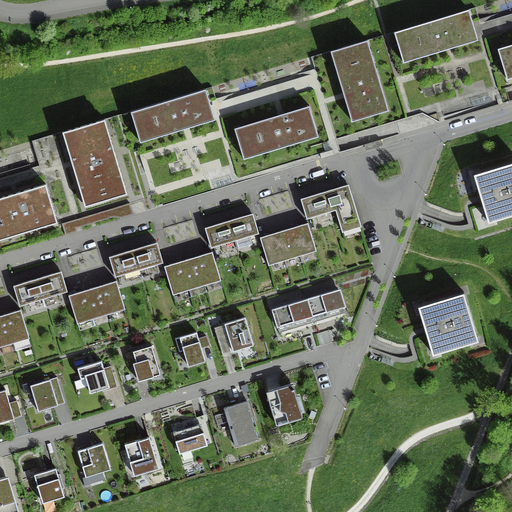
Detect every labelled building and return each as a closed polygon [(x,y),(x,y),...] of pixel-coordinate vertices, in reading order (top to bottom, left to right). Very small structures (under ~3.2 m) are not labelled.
[(468,10),(393,33),(403,63),(449,49),(477,41),(468,10)] [(366,41),(330,52),(343,96),(351,122),(388,111),(366,41)] [(511,44),(497,49),(506,80),(511,78),(511,44)] [(204,90),(130,112),(139,143),(187,128),(214,120),(204,90)] [(308,106),(234,129),(243,159),(317,137),(308,106)] [(71,164),(82,201),(124,188),(104,120),(61,133),(71,164)] [(511,163),(473,175),(487,223),(511,215),(511,163)] [(16,193),(0,197),(0,239),(56,223),(45,184),(16,193)] [(348,185),(329,190),(300,199),(303,208),(306,219),(335,210),(341,232),(360,227),(348,185)] [(252,213),(204,228),(206,237),(210,248),(258,233),(254,222),(252,213)] [(294,227),(289,228),(272,233),(259,237),(268,266),(316,251),(307,223),(294,227)] [(156,242),(108,256),(111,265),(114,277),(162,262),(158,250),(156,242)] [(198,255),(192,257),(176,262),(163,266),(172,295),(220,280),(211,252),(198,255)] [(63,279),(60,271),(12,285),(15,293),(18,306),(66,291),(63,279)] [(115,280),(103,284),(96,286),(81,291),(67,295),(76,324),(124,309),(115,280)] [(339,288),(304,299),(309,317),(345,306),(339,288)] [(463,293),(418,307),(432,354),(477,341),(463,293)] [(304,299),(271,309),(276,327),(309,317),(304,299)] [(0,346),(28,338),(20,309),(6,314),(0,315),(0,346)] [(244,317),(224,323),(232,351),(252,345),(244,317)] [(196,332),(174,338),(178,352),(183,351),(187,366),(204,361),(200,347),(208,345),(205,337),(198,339),(196,332)] [(151,345),(132,351),(135,362),(132,363),(138,381),(159,374),(151,345)] [(100,361),(76,368),(80,379),(84,378),(89,393),(108,387),(100,361)] [(49,379),(29,385),(37,411),(57,405),(49,379)] [(292,383),(265,391),(275,425),(302,417),(292,383)] [(4,390),(0,390),(0,422),(13,418),(4,390)] [(246,401),(225,407),(237,445),(257,439),(246,401)] [(200,424),(172,432),(178,453),(207,444),(200,424)] [(148,436),(124,444),(133,475),(158,468),(148,436)] [(102,443),(77,451),(85,477),(109,469),(102,443)] [(55,467),(33,474),(42,502),(63,496),(61,489),(63,488),(61,481),(59,482),(55,467)] [(7,476),(0,477),(0,511),(15,511),(18,511),(7,476)]
